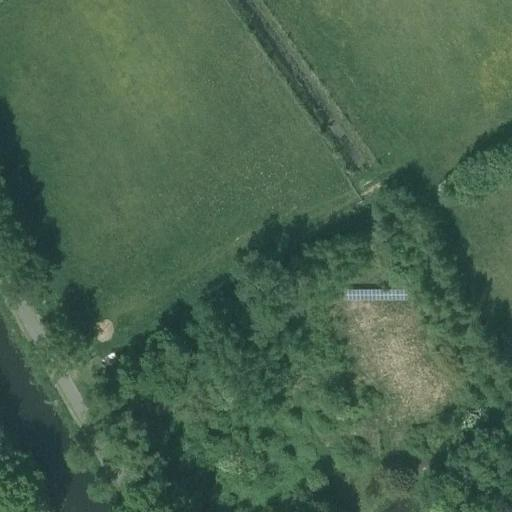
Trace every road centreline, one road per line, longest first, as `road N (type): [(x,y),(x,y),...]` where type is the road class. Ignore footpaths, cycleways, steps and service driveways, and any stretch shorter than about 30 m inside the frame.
road 1 (unknown): [(55,362),(393,175)]
road 2 (unclassified): [(145,511),(0,270)]
